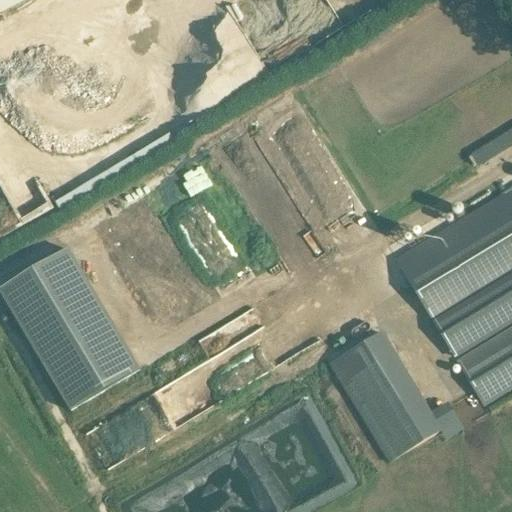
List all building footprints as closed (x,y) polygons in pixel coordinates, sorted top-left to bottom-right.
[(0,0),(0,14),(4,13),(27,0),(0,0)] [(504,136),(482,149),(490,161),(511,148),(504,136)] [(438,329),(511,283),(511,190),(396,261),(438,329)] [(0,281),(0,301),(55,415),(129,379),(66,250),(0,281)] [(511,283),(438,329),(456,360),(511,326),(511,283)] [(511,330),(458,363),(484,406),(511,389),(511,330)] [(384,332),(331,365),(391,464),(441,432),(447,441),(465,429),(449,404),(433,414),(384,332)] [(100,465),(264,380),(256,365),(265,360),(254,340),(82,430),(100,465)] [(272,389),(271,443),(326,444),(327,390),(272,389)]
